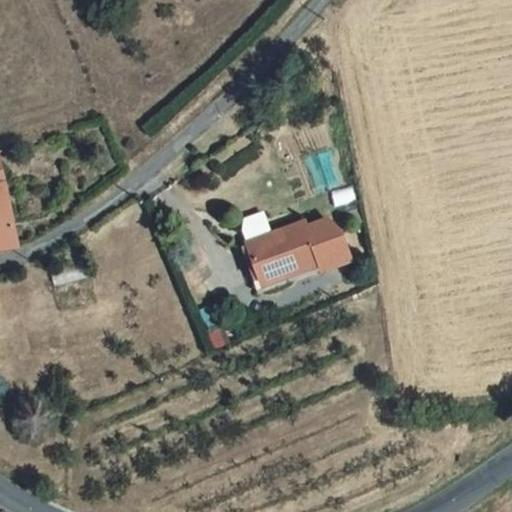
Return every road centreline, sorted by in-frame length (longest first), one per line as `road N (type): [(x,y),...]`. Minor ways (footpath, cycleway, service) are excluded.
road 1 (secondary): [(511,462),(436,511),(35,511),(0,487)]
road 2 (unclassified): [(0,254),(25,249),(125,181),(311,0)]
